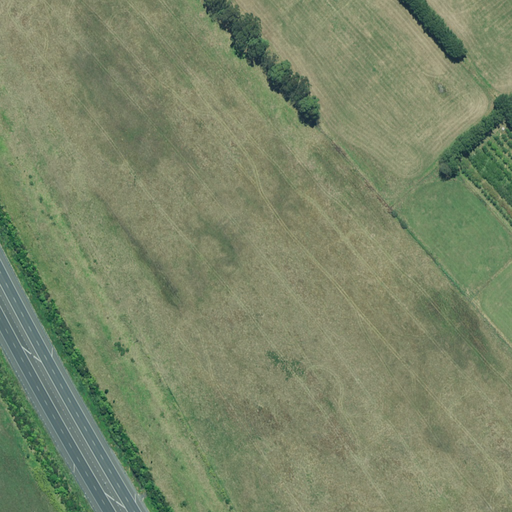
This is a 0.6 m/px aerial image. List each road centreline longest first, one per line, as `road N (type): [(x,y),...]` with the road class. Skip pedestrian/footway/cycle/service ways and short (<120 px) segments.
road 1 (motorway): [(0,269),(137,511)]
road 2 (motorway): [(113,511),(0,311)]
